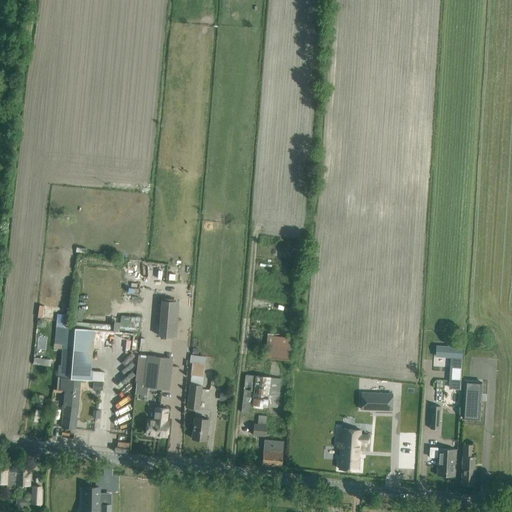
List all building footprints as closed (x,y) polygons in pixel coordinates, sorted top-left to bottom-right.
[(161,311),(159,337),(176,338),(179,312),(177,312),(175,312),(176,302),(162,301),(162,302),(161,311)] [(93,330),(62,327),(57,377),(78,379),(88,380),(91,380),(92,371),(90,370),(93,330)] [(292,338),(267,335),(264,358),(289,361),(292,338)] [(436,346),(435,357),(453,358),(452,364),(461,365),(461,358),(462,358),(462,347),(436,346)] [(137,383),(136,393),(147,394),(148,388),(164,390),(168,358),(148,355),(145,384),(137,383)] [(246,375),(243,402),(242,412),(249,413),(250,405),(277,408),(280,379),(246,375)] [(56,389),(65,390),(63,418),(62,427),(75,429),(77,420),(79,391),(76,390),(78,379),(57,377),(56,389)] [(451,380),(451,388),(459,389),(460,381),(451,380)] [(466,381),(463,418),(479,419),(482,382),(466,381)] [(190,384),(188,408),(199,409),(202,385),(190,384)] [(222,392),(222,401),(232,401),(232,392),(222,392)] [(361,409),(364,409),(392,410),(393,394),(361,393),(361,409)] [(439,429),(440,406),(431,406),(430,429),(439,429)] [(148,419),(146,434),(167,436),(169,422),(166,421),(167,409),(156,407),(154,420),(148,419)] [(418,416),(405,415),(403,433),(417,434),(418,416)] [(253,435),(265,436),(266,425),(266,416),(258,416),(258,424),(254,424),(253,435)] [(195,417),(192,438),(206,440),(209,419),(195,417)] [(338,427),(337,439),(337,449),(340,449),(339,469),(358,470),(359,446),(366,446),(366,442),(368,442),(369,435),(369,434),(361,433),(361,429),(338,427)] [(263,451),(262,465),(282,467),(283,453),(284,441),(264,439),(263,451)] [(464,444),(461,485),(474,485),(476,456),(473,456),(473,444),(464,444)] [(455,449),(438,448),(437,475),(454,476),(455,449)] [(18,465),(18,468),(14,467),(14,472),(8,472),(9,470),(0,469),(0,484),(7,485),(6,487),(18,488),(18,486),(29,487),(30,466),(18,465)] [(33,486),(32,503),(37,504),(37,506),(41,506),(41,486),(33,486)] [(83,506),(80,511),(111,511),(111,504),(99,503),(99,493),(100,487),(83,487),(83,506)]
